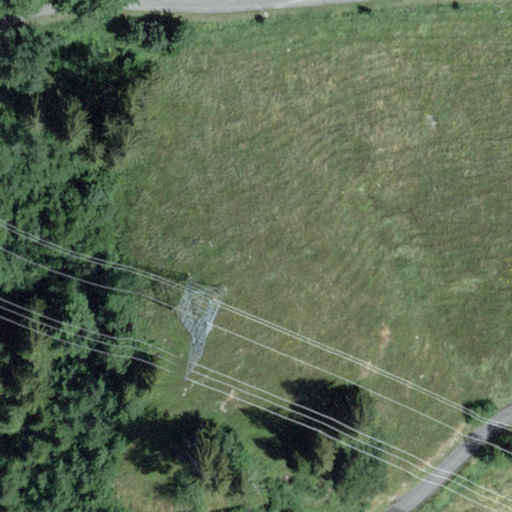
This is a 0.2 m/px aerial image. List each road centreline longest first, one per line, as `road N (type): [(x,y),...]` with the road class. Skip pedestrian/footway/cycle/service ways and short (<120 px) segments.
road 1 (unclassified): [(0,20),(101,0),(271,0)]
road 2 (unclassified): [(511,416),(385,511)]
